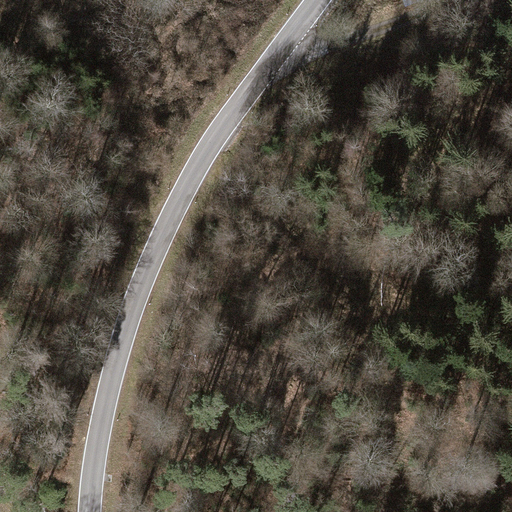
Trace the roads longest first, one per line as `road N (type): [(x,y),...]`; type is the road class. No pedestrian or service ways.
road 1 (tertiary): [(319,0),(179,198),(142,279),(110,377),(89,511)]
road 2 (track): [(459,0),(275,62)]
